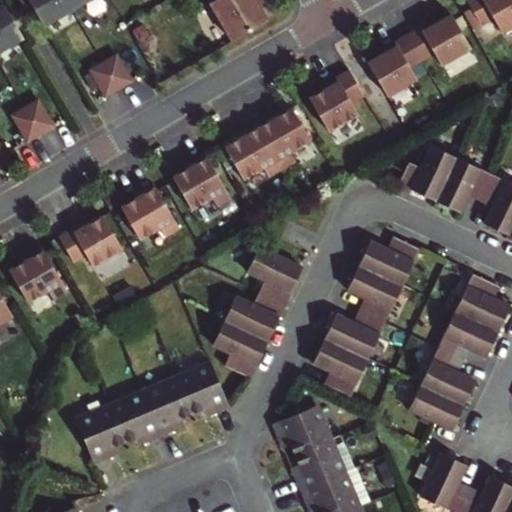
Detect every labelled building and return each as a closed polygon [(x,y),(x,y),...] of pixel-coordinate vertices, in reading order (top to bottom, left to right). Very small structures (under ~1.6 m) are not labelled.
[(27,0),(29,1),(32,6),(37,15),(43,25),(86,0),(27,0)] [(211,0),(205,4),(228,43),(263,23),(250,0),(211,0)] [(511,0),(467,0),(482,26),(495,19),(503,32),(511,26),(511,0)] [(10,12),(18,26),(28,20),(37,15),(32,6),(29,1),(20,7),(10,12)] [(4,2),(0,4),(0,49),(24,36),(18,26),(10,12),(4,2)] [(422,26),(408,34),(424,61),(436,53),(443,64),(472,47),(453,14),(435,24),(424,30),(422,26)] [(422,26),(424,30),(435,24),(433,20),(422,26)] [(386,52),(369,62),(389,96),(418,78),(412,68),(424,61),(408,34),(395,41),(397,46),(386,52)] [(384,48),(386,52),(397,46),(395,41),(384,48)] [(116,53),(103,60),(119,86),(132,79),(116,53)] [(103,60),(90,68),(106,94),(119,86),(103,60)] [(327,86),(309,97),(329,130),(359,113),(352,102),(365,95),(349,68),(335,76),(338,80),(327,86)] [(335,76),(325,82),(327,86),(338,80),(335,76)] [(26,106),(13,114),(28,140),(41,132),(54,125),(39,99),(26,106)] [(269,113),(257,121),(284,167),(297,159),(291,149),(311,137),(292,105),(272,117),(269,113)] [(246,132),(226,145),(245,177),(265,165),(271,174),(284,167),(257,121),(244,128),(246,132)] [(468,191),(492,202),(484,220),(511,232),(511,179),(432,142),(422,164),(408,157),(395,183),(409,190),(411,185),(460,208),(468,191)] [(194,162),(173,174),(192,207),(213,195),(218,204),(232,196),(206,150),(192,158),(194,162)] [(142,192),(122,204),(140,236),(161,225),(166,234),(180,226),(154,180),(140,188),(142,192)] [(73,226),(60,234),(75,261),(88,253),(94,264),(124,247),(104,214),(86,224),(76,231),(73,226)] [(73,226),(76,231),(86,224),(84,220),(73,226)] [(369,237),(346,285),(363,293),(351,318),(334,310),(312,358),(328,367),(322,379),(348,392),(419,245),(392,232),(386,245),(369,237)] [(248,373),(302,262),(301,261),(258,241),(246,266),(264,274),(251,300),(234,291),(211,339),(229,348),(223,361),(248,373)] [(31,255),(10,268),(29,300),(50,288),(55,298),(69,289),(42,243),(29,251),(31,255)] [(471,270),(407,406),(432,418),(450,426),(473,377),(456,369),(468,345),(485,353),(487,350),(509,303),(492,295),(498,283),(471,270)] [(0,320),(14,313),(0,289),(0,320)] [(175,414),(204,402),(206,409),(226,400),(207,355),(72,413),(90,458),(111,449),(108,442),(136,431),(139,437),(178,421),(175,414)] [(317,511),(331,511),(326,498),(355,486),(317,397),(269,418),(277,439),(285,436),(297,464),(290,468),(306,505),(313,502),(317,511)] [(511,511),(511,485),(488,474),(480,491),(456,479),(464,462),(440,451),(419,494),(457,511),(511,511)] [(326,498),(331,511),(366,511),(355,486),(326,498)] [(76,511),(72,501),(46,511),(76,511)]
